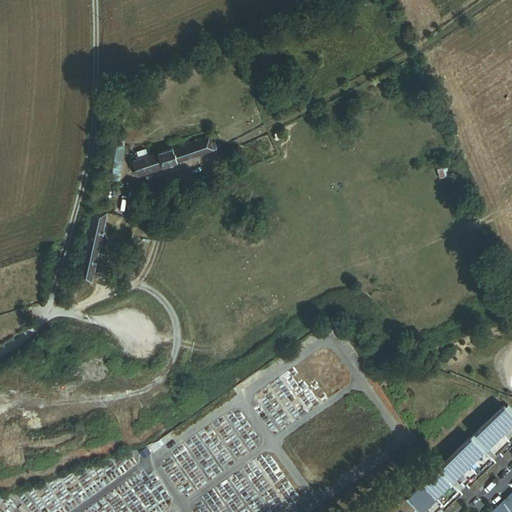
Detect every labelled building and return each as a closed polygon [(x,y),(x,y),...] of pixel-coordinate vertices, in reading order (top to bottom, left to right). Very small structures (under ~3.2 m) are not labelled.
[(274,30),(264,34),(267,42),(277,38),(274,30)] [(418,73),(408,78),(412,86),(422,81),(418,73)] [(287,77),(273,82),(276,89),(289,83),(287,77)] [(411,92),(403,96),(405,103),(414,99),(411,92)] [(134,160),(139,175),(213,150),(210,143),(208,135),(134,160)] [(120,176),(123,145),(109,143),(106,174),(120,176)] [(451,164),(437,169),(440,179),(455,174),(451,164)] [(451,195),(446,197),(450,208),(455,206),(451,195)] [(107,214),(94,211),(80,276),(92,279),(107,214)] [(494,470),(487,463),(491,459),(498,466),(511,453),(511,417),(507,411),(504,414),(502,412),(408,498),(421,511),(448,511),(460,501),(453,494),(458,490),(464,497),(494,470)] [(511,511),(511,498),(496,511),(511,511)]
